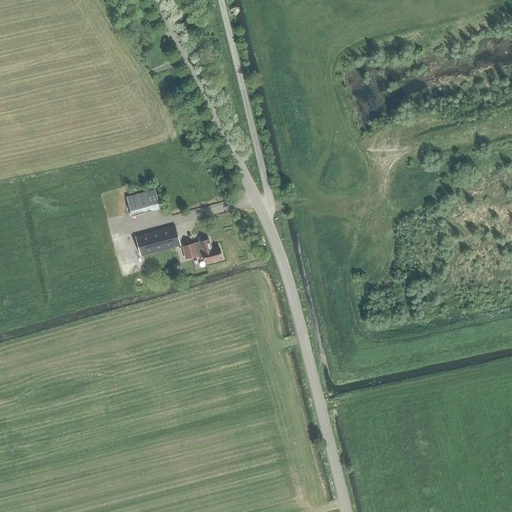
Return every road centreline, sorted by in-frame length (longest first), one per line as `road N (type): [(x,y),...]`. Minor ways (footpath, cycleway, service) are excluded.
road 1 (tertiary): [(346,511),(263,213)]
road 2 (tertiary): [(263,213),(152,0)]
road 3 (unclassified): [(219,0),(266,190),(263,213)]
